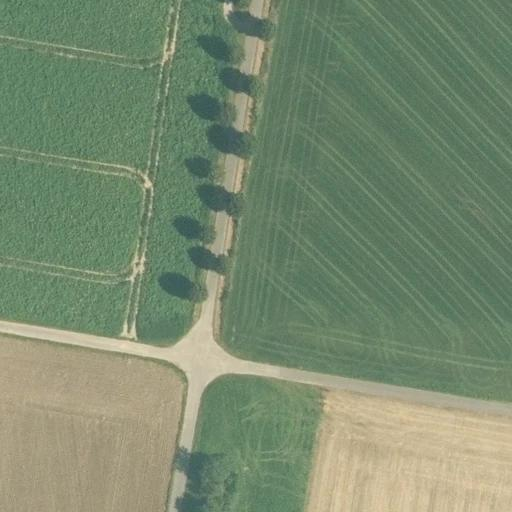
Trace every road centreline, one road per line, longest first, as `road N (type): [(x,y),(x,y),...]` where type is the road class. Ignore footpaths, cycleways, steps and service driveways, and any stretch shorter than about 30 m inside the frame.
road 1 (track): [(260,0),(178,511)]
road 2 (track): [(511,415),(0,333)]
